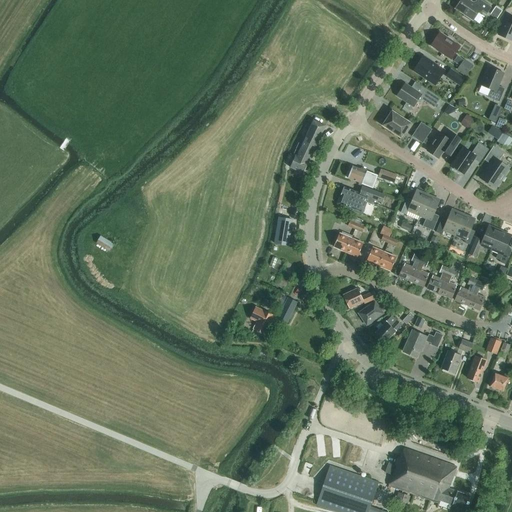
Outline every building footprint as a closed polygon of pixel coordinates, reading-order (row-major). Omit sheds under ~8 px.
[(468,0),(461,0),(456,8),(465,15),(464,16),(470,21),(471,19),(473,20),(478,12),(480,14),(482,11),(487,14),(492,7),(480,0),(477,0),(475,3),(473,3),(468,0)] [(497,18),(502,11),(496,6),(491,14),(497,18)] [(511,17),(507,16),(498,35),(511,41),(511,17)] [(431,46),(451,59),(460,46),(439,32),(437,36),(436,35),(431,41),(433,42),(431,46)] [(423,57),(414,70),(435,84),(444,71),(423,57)] [(466,76),(473,67),(463,60),(457,69),(466,76)] [(505,89),(498,86),(504,73),(489,67),(481,85),(491,89),(487,97),(499,102),(505,89)] [(447,75),(461,84),(465,78),(451,69),(447,75)] [(405,84),(398,95),(414,106),(421,95),(405,84)] [(427,91),(424,95),(433,101),(430,105),(435,108),(440,100),(427,91)] [(496,105),(490,120),(498,124),(504,109),(496,105)] [(380,122),(401,136),(409,123),(388,109),(380,122)] [(468,128),(474,119),(467,114),(461,123),(468,128)] [(295,157),(290,167),(303,173),(325,126),(314,121),(303,145),(299,143),(293,155),(295,157)] [(423,143),(432,129),(421,122),(412,136),(423,143)] [(498,140),(503,132),(493,126),(488,133),(498,140)] [(433,142),(427,151),(439,158),(447,146),(453,151),(461,139),(450,132),(446,138),(438,132),(432,141),(433,142)] [(511,138),(504,134),(498,142),(505,147),(511,138)] [(474,159),(480,163),(489,149),(478,142),(471,153),(463,148),(451,166),(454,168),(453,169),(459,173),(460,172),(464,174),(474,159)] [(493,146),(484,160),(491,164),(481,178),(495,188),(509,167),(499,161),(504,153),(493,146)] [(352,166),(348,178),(362,183),(364,178),(374,182),(377,175),(367,171),(367,170),(362,168),(361,168),(360,169),(352,166)] [(397,174),(381,168),(378,176),(394,182),(396,178),(397,174)] [(373,205),(375,200),(382,202),(385,195),(362,186),(360,193),(344,187),(341,195),(342,195),(339,203),(362,212),(366,202),(373,205)] [(409,210),(420,215),(428,195),(416,191),(411,204),(405,201),(401,212),(407,215),(409,210)] [(439,200),(428,195),(420,215),(431,219),(429,224),(434,227),(439,216),(434,213),(439,200)] [(455,234),(463,215),(452,210),(446,223),(441,221),(436,232),(442,234),(444,230),(455,234)] [(474,220),(463,215),(455,234),(466,239),(474,220)] [(275,243),(288,245),(290,233),(293,220),(279,218),(276,233),(275,243)] [(348,226),(355,229),(357,224),(350,221),(348,226)] [(401,228),(410,232),(414,223),(408,221),(407,223),(403,221),(401,228)] [(365,226),(357,224),(355,229),(362,232),(365,226)] [(384,226),(382,229),(381,232),(390,236),(391,233),(393,230),(389,228),(384,226)] [(489,226),(483,240),(477,237),(469,255),(475,258),(481,245),(492,250),(500,230),(489,226)] [(511,235),(500,230),(492,250),(498,252),(496,258),(500,260),(500,262),(505,264),(511,250),(506,248),(511,235)] [(339,233),(334,247),(346,252),(351,239),(339,233)] [(381,240),(388,243),(391,237),(384,234),(381,240)] [(474,236),(468,234),(465,243),(470,245),(474,236)] [(114,245),(100,236),(96,244),(110,252),(114,245)] [(398,240),(391,237),(388,243),(395,246),(398,240)] [(351,239),(346,252),(358,257),(363,244),(351,239)] [(372,247),(367,261),(379,266),(384,253),(372,247)] [(384,253),(379,266),(391,271),(396,258),(384,253)] [(399,277),(411,282),(421,257),(422,257),(420,256),(418,255),(414,253),(411,261),(414,262),(412,267),(404,264),(399,277)] [(428,260),(423,258),(421,257),(411,282),(423,287),(428,274),(421,271),(423,265),(426,267),(428,260)] [(458,272),(461,266),(453,263),(450,269),(458,272)] [(427,288),(439,294),(450,269),(442,266),(440,272),(442,273),(440,279),(433,275),(432,278),(431,278),(427,288)] [(504,277),(508,269),(501,266),(498,275),(504,277)] [(450,269),(439,294),(451,299),(456,288),(455,288),(457,285),(449,282),(451,277),(454,279),(457,272),(450,269)] [(456,300),(467,305),(477,281),(470,278),(467,284),(470,286),(468,291),(461,288),(456,300)] [(477,281),(467,305),(479,310),(485,298),(478,295),(480,290),(483,291),(485,284),(477,281)] [(343,295),(349,308),(364,302),(365,304),(377,299),(374,292),(362,297),(358,288),(343,295)] [(297,302),(288,298),(282,309),(278,318),(287,322),(297,302)] [(376,303),(360,313),(367,324),(383,314),(376,303)] [(275,316),(260,309),(255,307),(250,319),(257,322),(253,329),(266,335),(275,316)] [(402,321),(406,325),(414,317),(409,313),(402,321)] [(379,330),(376,333),(385,342),(401,325),(392,316),(383,325),(379,330)] [(425,321),(418,318),(415,325),(421,328),(425,321)] [(403,352),(417,358),(420,352),(421,352),(426,342),(431,344),(430,345),(437,348),(443,335),(436,332),(434,336),(429,334),(428,337),(412,330),(403,352)] [(501,342),(491,338),(486,350),(496,354),(501,342)] [(469,353),(472,344),(462,340),(459,349),(469,353)] [(499,356),(505,358),(510,345),(503,343),(499,356)] [(448,351),(441,368),(455,373),(461,356),(448,351)] [(475,357),(467,378),(479,382),(487,361),(475,357)] [(511,376),(504,374),(503,377),(495,374),(490,386),(503,391),(507,381),(511,383),(511,376)] [(449,489),(457,467),(404,448),(400,457),(399,456),(396,465),(388,462),(385,472),(393,474),(389,485),(439,503),(440,500),(466,509),(471,496),(449,489)] [(336,511),(368,511),(370,506),(372,503),(379,482),(330,466),(317,505),(336,511)] [(393,508),(405,511),(410,496),(398,492),(393,508)]
